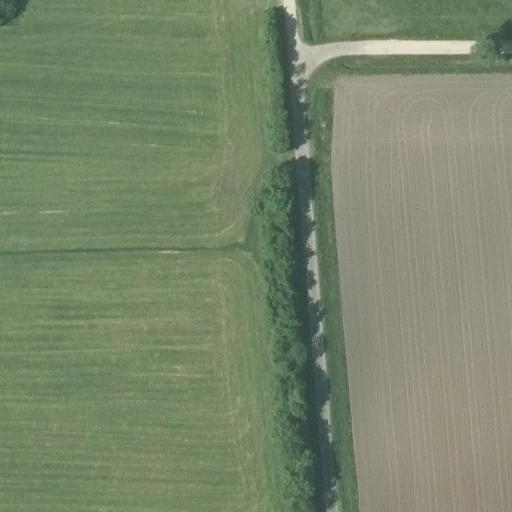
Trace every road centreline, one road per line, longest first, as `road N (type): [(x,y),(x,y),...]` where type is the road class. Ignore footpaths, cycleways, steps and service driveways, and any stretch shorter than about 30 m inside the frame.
road 1 (unclassified): [(298,63),(336,511)]
road 2 (track): [(511,60),(298,63),(292,0)]
